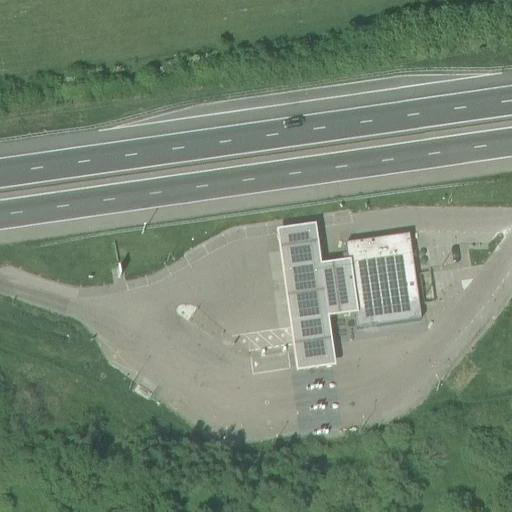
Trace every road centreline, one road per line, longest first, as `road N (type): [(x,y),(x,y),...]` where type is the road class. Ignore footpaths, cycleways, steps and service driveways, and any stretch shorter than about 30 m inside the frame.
road 1 (motorway): [(0,216),(511,140)]
road 2 (motorway): [(511,99),(0,173)]
